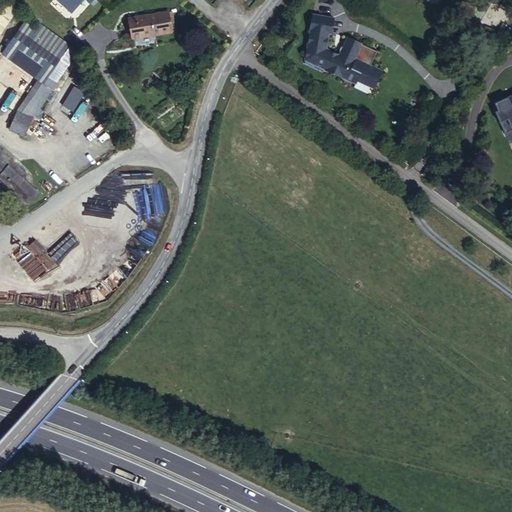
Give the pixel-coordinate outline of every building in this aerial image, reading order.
[(0,35),(16,4),(7,0),(2,0),(0,4),(0,35)] [(56,0),(71,13),(82,0),(85,0),(90,4),(92,0),(56,0)] [(332,13),(316,10),(308,49),(307,53),(357,78),(358,76),(374,84),(383,68),(372,62),(379,49),(350,34),(346,42),(345,42),(344,42),(341,48),(342,48),(342,49),(341,52),(326,44),(329,29),(332,13)] [(166,12),(127,18),(130,38),(169,31),(166,12)] [(84,54),(44,24),(39,30),(30,24),(6,58),(42,83),(46,86),(41,92),(52,100),(84,54)] [(46,86),(42,83),(20,114),(37,120),(52,100),(41,92),(46,86)] [(61,104),(73,112),(85,92),(73,84),(61,104)] [(511,94),(491,109),(492,111),(490,113),(505,134),(511,130),(511,129),(511,94)] [(37,120),(20,114),(19,118),(34,127),(37,120)] [(34,127),(19,118),(17,122),(29,128),(26,134),(14,129),(13,132),(30,139),(34,127)] [(17,122),(14,129),(26,134),(29,128),(17,122)] [(0,177),(27,202),(39,191),(25,177),(28,173),(0,146),(0,177)] [(28,246),(50,268),(63,255),(41,233),(28,246)] [(17,265),(24,257),(13,248),(6,256),(17,265)] [(37,284),(49,273),(31,254),(19,264),(37,284)]
